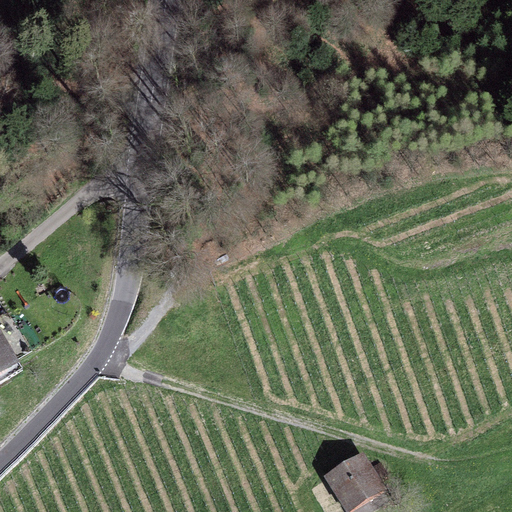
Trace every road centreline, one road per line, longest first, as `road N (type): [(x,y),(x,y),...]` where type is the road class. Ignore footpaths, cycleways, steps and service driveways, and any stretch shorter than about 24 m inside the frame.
road 1 (residential): [(0,463),(101,365),(123,308),(153,126)]
road 2 (track): [(101,365),(391,451)]
road 3 (residential): [(0,271),(153,126)]
road 4 (track): [(0,107),(21,79),(155,104)]
road 5 (residential): [(153,126),(173,0)]
